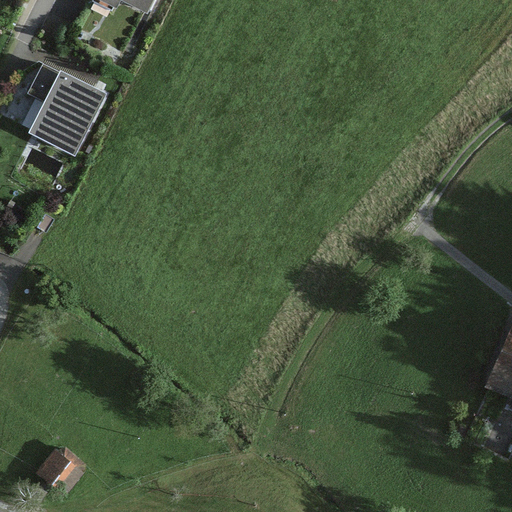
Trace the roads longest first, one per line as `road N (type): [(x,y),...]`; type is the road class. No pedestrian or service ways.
road 1 (track): [(511,118),(341,312),(260,456),(91,511)]
road 2 (track): [(421,223),(511,305)]
